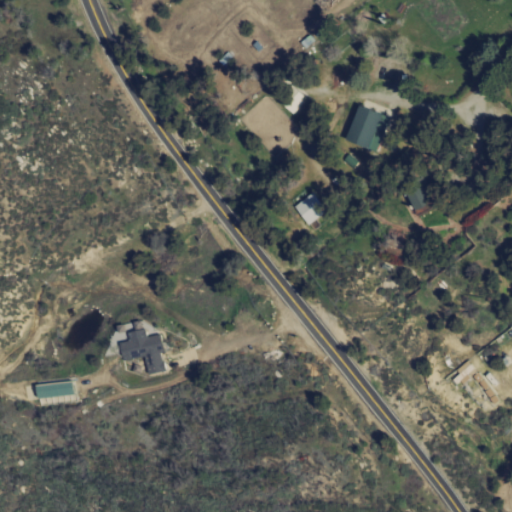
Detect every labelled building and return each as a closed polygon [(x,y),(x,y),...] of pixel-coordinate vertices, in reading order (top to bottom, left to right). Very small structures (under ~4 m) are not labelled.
[(380,152),(394,116),(367,105),(353,140),(380,152)] [(413,190),(426,211),(441,202),(429,181),(413,190)] [(313,224),(332,209),(317,192),(299,207),(313,224)] [(169,371),(166,351),(169,351),(167,334),(149,336),(147,321),(109,326),(113,350),(136,347),(137,358),(148,356),(150,374),(169,371)] [(472,361),(453,373),(460,384),(479,372),(472,361)]
